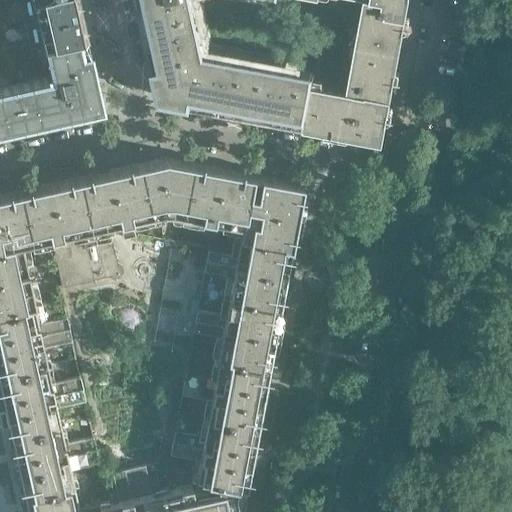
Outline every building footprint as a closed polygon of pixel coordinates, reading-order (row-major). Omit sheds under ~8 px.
[(80,13),(77,0),(35,0),(40,21),(80,13)] [(138,0),(153,67),(154,67),(160,96),(190,101),(190,102),(303,123),(305,124),(305,123),(312,84),(312,81),(314,70),(205,50),(194,0),(138,0)] [(400,49),(409,0),(363,0),(356,41),(400,49)] [(85,37),(80,13),(40,21),(46,45),(85,37)] [(91,63),(87,42),(85,37),(46,45),(47,50),(43,51),(48,73),(91,63)] [(389,108),(400,49),(356,41),(348,87),(312,81),(312,84),(311,84),(304,123),(305,123),(305,124),(304,125),(325,128),(325,131),(326,132),(347,136),(348,133),(383,139),(387,118),(389,119),(391,117),(392,110),(391,108),(389,108)] [(102,110),(91,63),(48,73),(49,76),(14,84),(23,128),(102,110)] [(0,132),(23,128),(14,84),(0,86),(0,132)] [(181,214),(190,162),(165,157),(136,164),(147,214),(161,210),(181,214)] [(238,224),(248,173),(190,162),(181,214),(238,224)] [(147,214),(136,164),(20,189),(32,240),(50,236),(107,223),(119,221),(123,237),(134,234),(131,218),(147,214)] [(290,244),(301,182),(248,173),(238,224),(240,224),(239,234),(290,244)] [(32,240),(20,189),(0,193),(0,253),(22,249),(21,243),(32,240)] [(116,261),(107,223),(50,236),(61,285),(108,275),(112,278),(119,276),(122,271),(121,264),(116,261)] [(376,230),(366,228),(364,238),(374,240),(376,230)] [(267,365),(281,290),(290,244),(239,234),(235,254),(207,249),(203,270),(231,275),(227,294),(224,314),(196,309),(192,330),(220,335),(216,355),(217,355),(267,365)] [(34,304),(29,282),(22,249),(0,253),(0,311),(33,304),(34,304)] [(71,339),(66,316),(37,322),(33,304),(0,311),(0,374),(46,364),(42,346),(71,339)] [(256,425),(267,365),(217,355),(214,374),(185,369),(181,392),(210,398),(206,416),(256,425)] [(56,405),(84,399),(79,376),(50,382),(46,364),(0,374),(0,389),(10,434),(60,423),(56,405)] [(245,484),(256,425),(206,416),(203,434),(174,429),(170,452),(199,458),(195,474),(208,477),(245,484)] [(69,465),(97,458),(92,435),(64,441),(60,423),(10,434),(23,494),(73,483),(69,465)] [(240,511),(245,484),(208,477),(206,485),(192,488),(191,483),(150,492),(144,464),(112,471),(118,499),(98,504),(100,511),(240,511)] [(100,511),(98,504),(78,508),(73,483),(23,494),(27,511),(100,511)]
